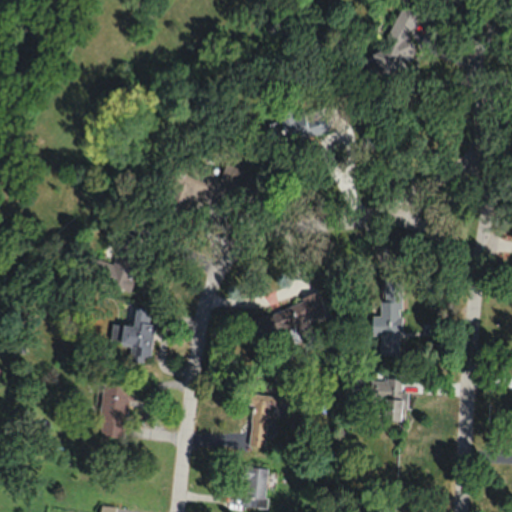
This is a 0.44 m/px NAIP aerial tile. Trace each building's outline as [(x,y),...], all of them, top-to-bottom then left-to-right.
[(369,79),(406,67),(402,56),(415,52),(409,35),(420,11),(402,3),(389,30),(380,33),(382,40),(378,49),(371,51),(377,67),(366,71),(369,79)] [(281,119),(269,122),(273,141),(327,130),(322,107),(302,111),(301,102),(278,107),(281,119)] [(248,169),(224,163),(221,174),(189,165),(181,194),(236,210),(248,169)] [(147,240),(127,233),(116,266),(99,260),(93,280),(129,293),(147,240)] [(400,355),(401,274),(381,274),(380,355),(400,355)] [(324,316),(318,295),(252,317),(259,337),(288,328),(294,345),(314,339),(308,321),(324,316)] [(113,323),(111,342),(131,344),(130,359),(148,361),(154,310),(134,307),(131,325),(113,323)] [(128,399),(135,399),(137,378),(105,374),(98,434),(124,437),(128,399)] [(406,391),(401,391),(401,378),(368,378),(368,400),(384,400),(384,419),(406,419),(406,391)] [(287,415),(288,396),(251,392),(246,445),(264,447),(266,423),(273,424),(274,413),(287,415)] [(245,478),(243,506),(264,507),(267,467),(242,465),(241,478),(245,478)]
